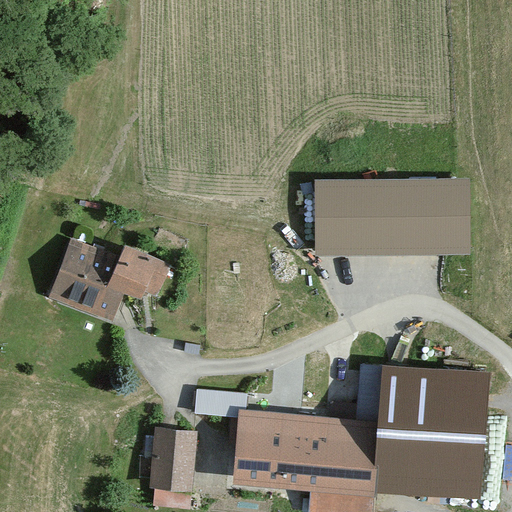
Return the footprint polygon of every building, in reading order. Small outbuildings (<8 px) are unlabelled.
[(471,175),(313,177),(313,253),(472,251),(471,175)] [(176,267),(133,246),(127,262),(76,239),(51,296),(116,324),(129,293),(158,304),(176,267)] [(493,369),(378,363),(374,488),(485,492),(493,369)] [(247,404),(247,390),(197,389),(196,412),(229,413),(229,404),(247,404)] [(373,511),(374,488),(375,427),(245,418),(242,482),(312,487),(309,511),(373,511)] [(203,433),(160,430),(155,490),(199,493),(203,433)]
